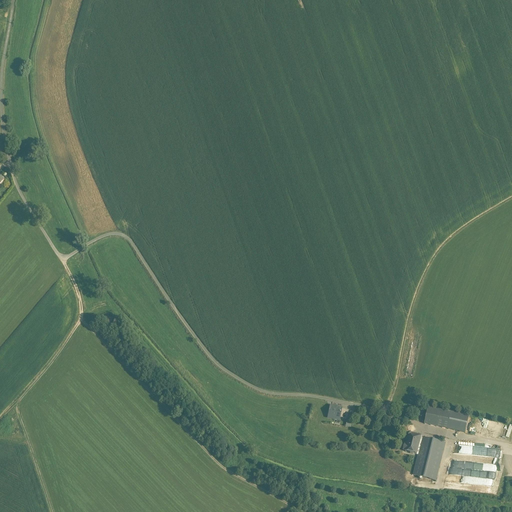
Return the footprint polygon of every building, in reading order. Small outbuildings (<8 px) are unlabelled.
[(334,407),(330,406),(328,416),(333,417),(333,418),(336,418),(339,418),(340,418),(341,409),(338,408),(338,407),(334,406),(334,407)] [(440,410),(428,407),(425,424),(436,427),(440,410)] [(341,409),(340,418),(347,419),(349,410),(341,409)] [(452,412),(440,410),(436,427),(448,430),(452,412)] [(469,416),(452,412),(448,430),(466,434),(469,416)] [(421,438),(412,435),(411,434),(408,435),(409,437),(407,447),(405,446),(404,451),(405,452),(410,453),(410,454),(413,455),(413,454),(417,455),(421,438)] [(445,443),(423,438),(420,448),(418,455),(413,476),(436,481),(445,443)] [(448,474),(446,488),(487,493),(488,483),(492,483),(492,477),(496,478),(499,449),(486,448),(486,445),(462,442),(461,445),(454,444),(453,453),(465,454),(464,461),(451,460),(450,467),(471,469),(470,477),(448,474)]
